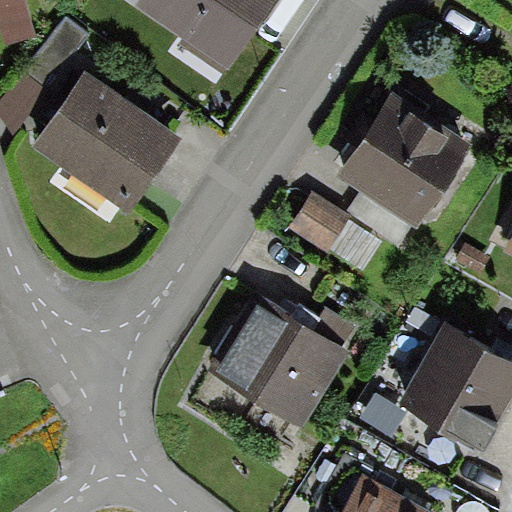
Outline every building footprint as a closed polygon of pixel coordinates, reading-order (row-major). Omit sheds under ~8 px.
[(151,0),(188,24),(181,35),(226,64),(268,0),(151,0)] [(94,30),(69,10),(0,94),(0,107),(16,129),(94,30)] [(185,121),(84,54),(31,134),(132,200),(185,121)] [(350,208),(401,241),(418,215),(472,131),(391,79),(337,162),(367,181),(350,208)] [(366,261),(383,234),(348,213),(351,209),(313,186),(290,222),(328,245),(332,240),(366,261)] [(351,343),(258,287),(213,360),(306,416),(351,343)] [(511,385),(511,346),(447,309),(402,388),(484,434),(511,385)] [(431,511),(434,507),(363,467),(338,511),(431,511)]
